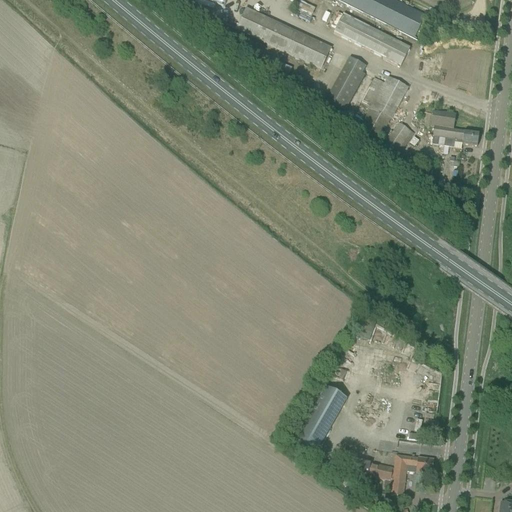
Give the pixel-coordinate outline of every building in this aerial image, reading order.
[(333,0),(414,40),(425,18),(388,0),(333,0)] [(297,2),(294,9),(305,14),(305,15),(311,17),(314,9),(297,2)] [(246,10),(245,11),(236,32),(321,72),(328,56),(332,59),(335,52),(246,10)] [(400,69),(409,51),(342,18),(333,36),(400,69)] [(325,103),(341,112),(344,114),(365,77),(362,75),(364,70),(349,61),(325,103)] [(408,90),(391,81),(386,79),(383,85),(374,80),(360,106),(370,111),(357,134),(378,145),(390,121),(391,122),(408,90)] [(432,113),(430,128),(433,129),(432,138),(433,138),(432,146),(460,150),(461,146),(466,146),(476,148),(478,135),(452,131),(455,116),(445,114),(444,114),(432,113)] [(382,150),(393,159),(411,133),(400,125),(382,150)] [(346,401),(325,389),(292,447),(313,459),(346,401)] [(361,464),(359,475),(385,481),(385,482),(384,487),(383,489),(391,490),(390,498),(401,499),(405,473),(431,476),(433,462),(396,458),(394,471),(361,464)] [(394,511),(395,504),(388,503),(388,498),(378,496),(375,511),(394,511)]
